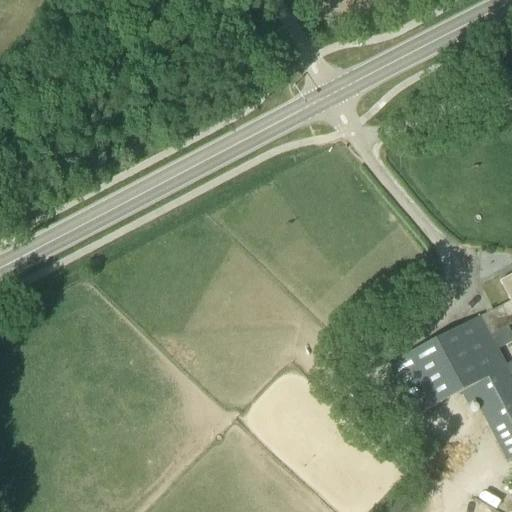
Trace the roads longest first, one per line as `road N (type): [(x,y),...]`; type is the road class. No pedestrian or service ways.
road 1 (secondary): [(327,97),(0,267)]
road 2 (unclassified): [(470,288),(327,97)]
road 3 (secondary): [(511,5),(327,97)]
road 4 (unclassified): [(0,135),(115,0)]
road 5 (track): [(343,128),(386,132),(471,102),(511,104)]
